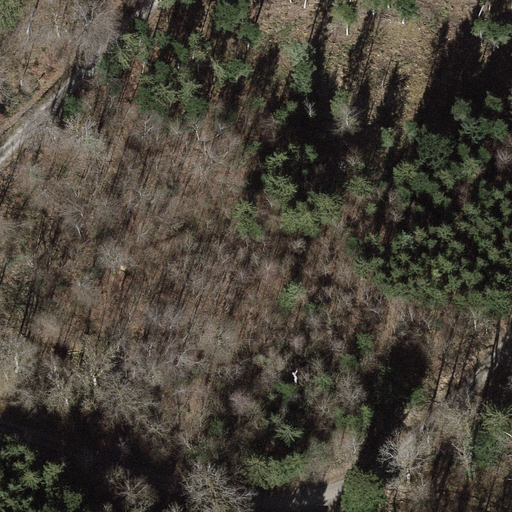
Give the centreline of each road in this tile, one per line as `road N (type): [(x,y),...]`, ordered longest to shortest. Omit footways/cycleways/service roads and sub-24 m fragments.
road 1 (track): [(0,427),(182,486),(276,499),(347,478),(386,454),(445,409),(511,330)]
road 2 (track): [(0,156),(154,0)]
